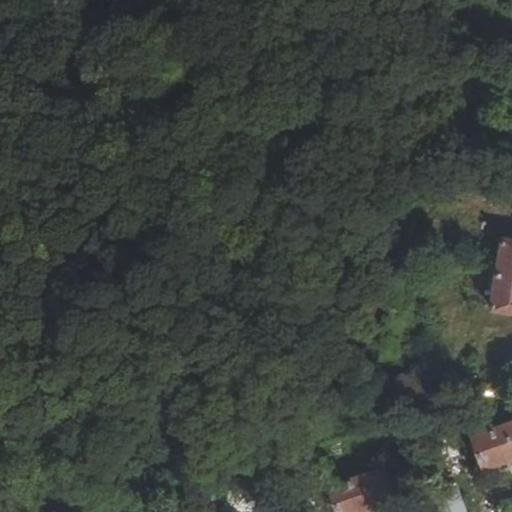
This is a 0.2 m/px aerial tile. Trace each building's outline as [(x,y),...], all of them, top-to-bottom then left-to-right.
[(500,274),(511,275),(511,240),(506,239),(500,274)] [(494,311),(511,313),(511,275),(500,274),(494,311)] [(511,423),(472,437),(486,477),(511,467),(511,423)] [(383,469),(330,488),(338,511),(385,511),(397,508),(383,469)] [(428,495),(433,511),(463,511),(454,485),(428,495)]
